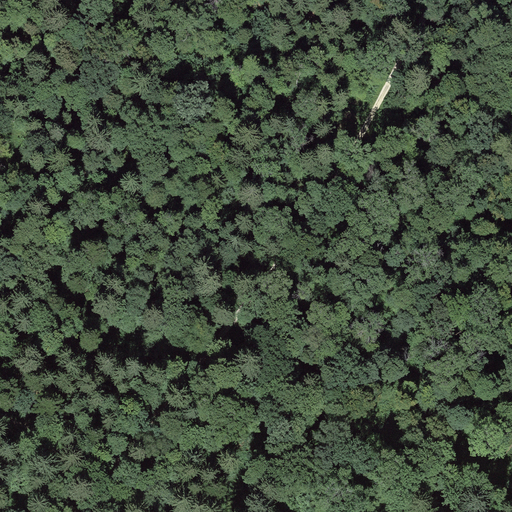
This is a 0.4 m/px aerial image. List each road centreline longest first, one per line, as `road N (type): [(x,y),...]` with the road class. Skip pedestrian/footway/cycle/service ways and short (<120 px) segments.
road 1 (track): [(434,0),(316,210),(79,511)]
road 2 (track): [(0,415),(178,511)]
